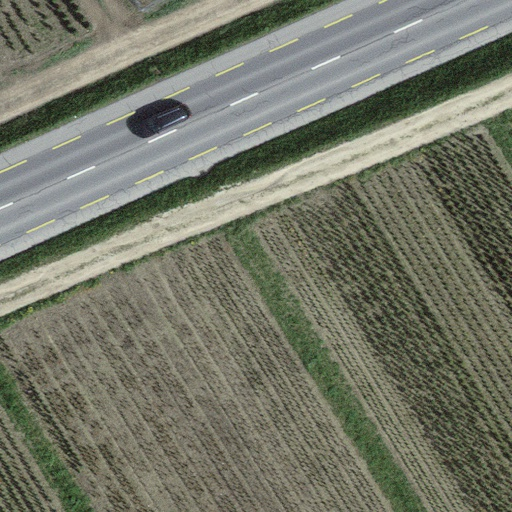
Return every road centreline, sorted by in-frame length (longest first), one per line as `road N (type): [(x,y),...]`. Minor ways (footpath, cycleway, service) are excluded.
road 1 (track): [(0,301),(129,242),(511,93)]
road 2 (primary): [(0,219),(505,0)]
road 3 (track): [(257,0),(0,115)]
